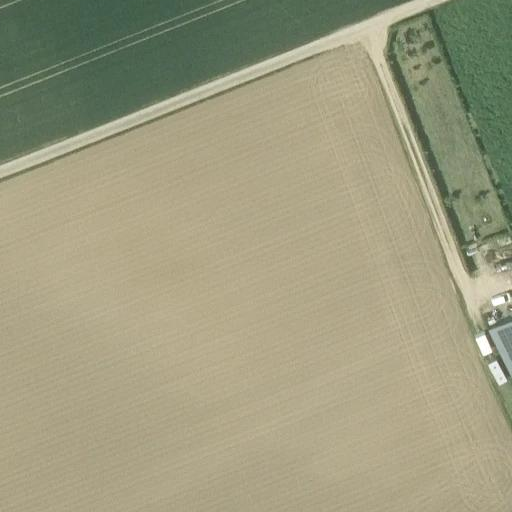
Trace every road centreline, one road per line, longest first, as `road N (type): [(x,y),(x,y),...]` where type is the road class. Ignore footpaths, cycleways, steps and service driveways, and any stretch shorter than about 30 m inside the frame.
road 1 (track): [(441,0),(0,174)]
road 2 (track): [(367,29),(511,401)]
